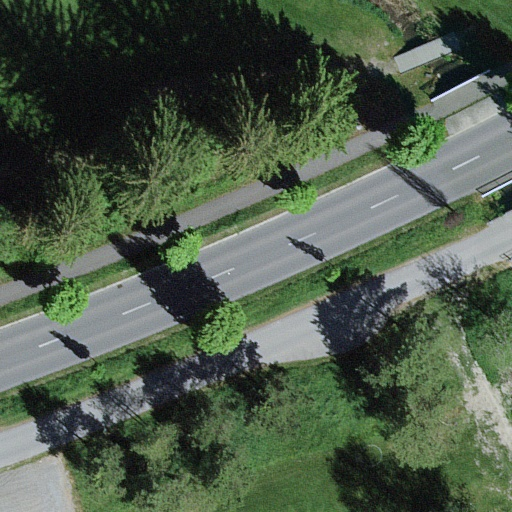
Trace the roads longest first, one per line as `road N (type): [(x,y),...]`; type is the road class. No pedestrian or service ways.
road 1 (secondary): [(511,142),(326,234),(0,362)]
road 2 (unclassified): [(511,238),(212,369),(0,445)]
road 3 (track): [(237,0),(322,62),(355,73),(393,65),(511,4)]
